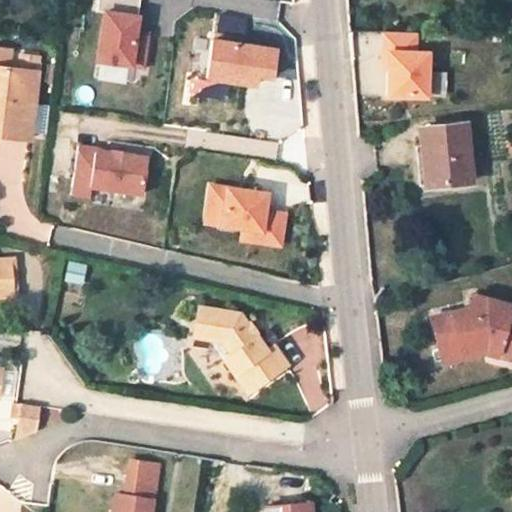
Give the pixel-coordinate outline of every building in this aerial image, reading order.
[(138,0),(96,0),(94,13),(102,15),(94,62),(140,70),(146,37),(133,35),(138,0)] [(382,53),(387,53),(387,68),(386,95),(425,96),(426,53),(414,52),(414,32),(383,31),(382,53)] [(278,49),(213,40),(207,80),(257,87),(258,77),(274,79),(278,49)] [(0,134),(28,138),(37,59),(19,56),(17,69),(6,67),(9,49),(0,48),(0,134)] [(425,188),(470,183),(463,122),(428,125),(429,134),(420,135),(425,188)] [(429,134),(428,125),(419,126),(420,135),(429,134)] [(105,157),(106,153),(73,148),(72,156),(89,159),(89,154),(105,157)] [(137,196),(142,160),(126,158),(126,156),(106,153),(105,157),(89,154),(89,159),(72,156),(67,188),(85,191),(85,188),(137,196)] [(85,191),(67,188),(66,195),(84,198),(85,191)] [(261,197),(205,188),(202,209),(218,211),(216,225),(238,229),(255,231),(253,243),(274,246),(279,217),(258,214),(261,197)] [(200,223),(216,225),(218,211),(202,209),(200,223)] [(255,231),(238,229),(236,240),(253,243),(255,231)] [(0,296),(10,296),(7,260),(0,260),(0,296)] [(460,351),(483,346),(503,352),(511,354),(511,306),(480,297),(471,298),(473,307),(431,317),(437,347),(458,342),(460,351)] [(264,363),(239,322),(196,310),(193,322),(207,326),(203,340),(218,343),(228,359),(218,365),(241,403),(282,378),(271,359),(264,363)] [(203,340),(207,326),(193,322),(190,337),(203,340)] [(458,342),(437,347),(441,363),(484,353),(502,358),(503,352),(483,346),(460,351),(458,342)] [(211,367),(210,350),(191,351),(192,368),(211,367)] [(19,418),(21,403),(13,402),(11,416),(19,418)] [(38,405),(21,403),(19,418),(15,439),(34,431),(38,405)] [(149,511),(156,465),(129,461),(124,495),(114,494),(111,511),(149,511)]
